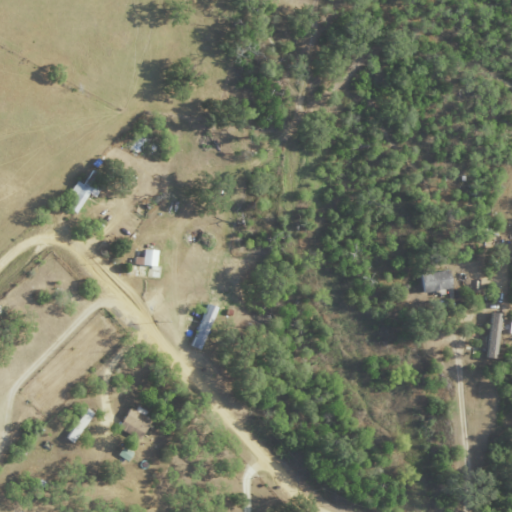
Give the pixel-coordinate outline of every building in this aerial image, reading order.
[(92,197),(100,184),(86,176),(81,184),(75,181),(67,193),(72,196),(66,207),(75,213),(88,194),(92,197)] [(154,265),(155,250),(141,249),(140,265),(154,265)] [(450,289),(449,270),(420,272),(421,291),(450,289)] [(218,307),(206,303),(190,346),(202,350),(218,307)] [(483,356),(493,358),(500,314),(490,312),(483,356)] [(151,415),(127,406),(121,423),(144,432),(151,415)]
